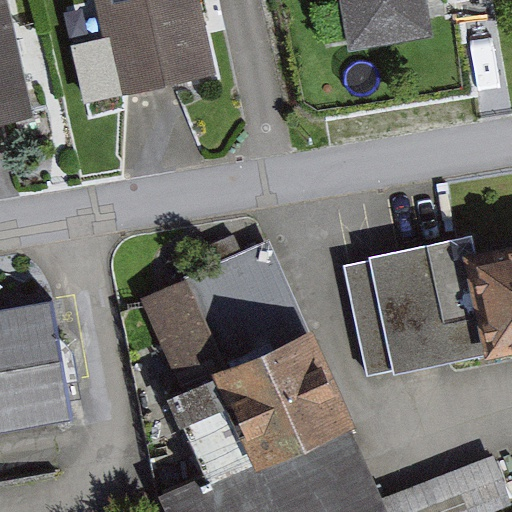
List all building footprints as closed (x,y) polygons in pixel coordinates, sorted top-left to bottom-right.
[(0,0),(0,128),(38,120),(10,0),(0,0)] [(201,0),(96,0),(109,53),(96,56),(107,101),(219,75),(201,0)] [(338,0),(349,55),(435,39),(428,0),(338,0)] [(210,272),(142,303),(186,398),(318,338),(273,242),(243,256),(234,237),(201,252),(210,272)] [(371,260),(372,264),(395,374),(395,377),(485,358),(463,258),(477,255),(473,238),(371,260)] [(463,258),(485,358),(486,364),(511,358),(511,247),(477,255),(463,258)] [(346,269),(369,379),(395,374),(372,264),(346,269)] [(0,435),(73,422),(52,303),(0,311),(0,435)] [(213,496),(350,434),(360,429),(318,338),(186,398),(170,405),(205,479),(213,496)] [(160,500),(165,511),(386,511),(381,501),(350,434),(213,496),(205,479),(160,500)] [(499,511),(511,507),(511,503),(495,457),(381,501),(386,511),(499,511)]
